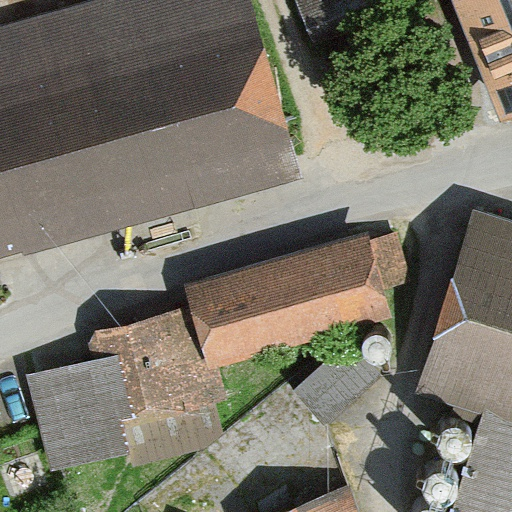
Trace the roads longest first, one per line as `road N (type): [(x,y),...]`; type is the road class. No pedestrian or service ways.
road 1 (unclassified): [(511,155),(202,258),(0,336)]
road 2 (track): [(438,179),(442,263),(383,444),(394,511)]
